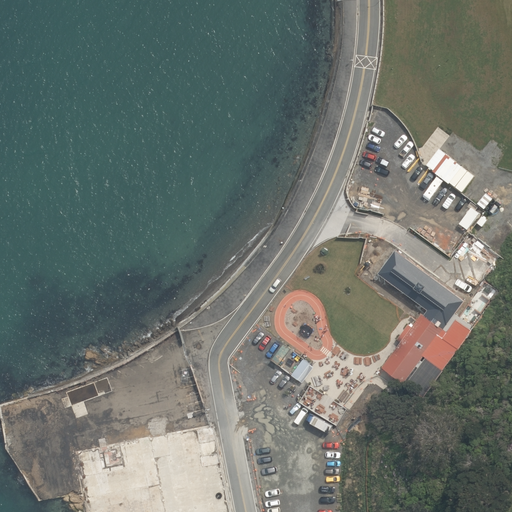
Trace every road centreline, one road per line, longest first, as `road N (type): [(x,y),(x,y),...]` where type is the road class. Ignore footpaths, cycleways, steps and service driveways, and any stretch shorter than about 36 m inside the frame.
road 1 (unclassified): [(247,511),(220,360),(337,171),(362,83),(370,0)]
road 2 (unknown): [(303,237),(444,304),(472,300),(507,268),(511,240)]
